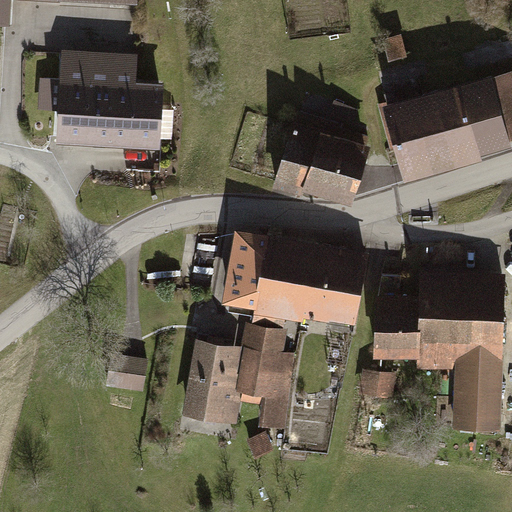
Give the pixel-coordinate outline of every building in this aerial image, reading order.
[(400,36),(386,40),(390,57),(405,53),(400,36)] [(64,107),(62,136),(156,142),(160,84),(135,83),(136,57),(67,53),(65,80),(45,79),(43,106),(64,107)] [(396,90),(385,93),(405,166),(511,135),(511,73),(400,105),(396,90)] [(356,110),(337,102),(334,109),(353,117),(356,110)] [(369,138),(300,116),(297,126),(294,125),(277,180),(303,188),(305,183),(350,197),(369,138)] [(271,237),(243,232),(231,296),(260,302),(256,319),(281,323),(284,306),(311,311),(310,314),(314,315),(315,312),(336,316),(334,327),(352,330),(366,255),(340,250),(271,237)] [(456,426),(499,427),(502,352),(501,352),(504,281),(475,278),(421,276),(420,298),(413,298),(413,300),(399,300),(401,275),(383,274),(378,299),(376,349),(418,350),(418,364),(458,365),(456,426)] [(279,329),(255,325),(250,350),(274,354),(279,329)] [(232,346),(202,341),(190,405),(236,414),(242,376),(227,373),(232,346)] [(250,350),(248,350),(243,385),(246,386),(244,397),(265,400),(262,422),(265,422),(265,425),(284,428),(295,357),(274,354),(250,350)] [(143,388),(148,358),(113,353),(108,382),(143,388)] [(392,376),(367,373),(365,388),(390,392),(392,376)] [(250,440),(256,454),(272,446),(266,433),(250,440)]
